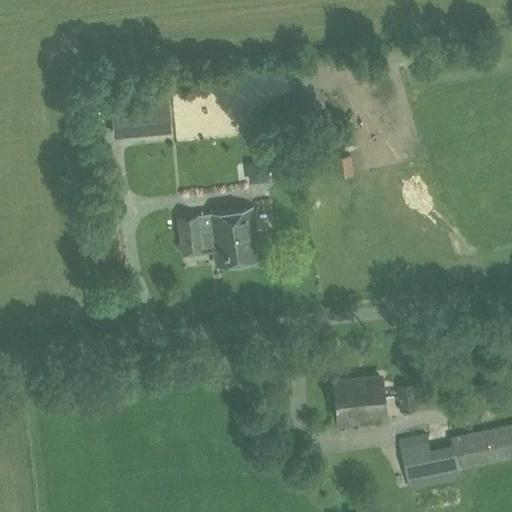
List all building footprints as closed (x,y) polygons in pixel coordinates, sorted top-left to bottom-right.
[(156,130),(171,129),(168,96),(152,97),(156,130)] [(126,100),(111,101),(114,134),(129,133),(126,100)] [(334,158),(337,177),(352,175),(350,156),(334,158)] [(267,176),(265,161),(250,163),(252,178),(267,176)] [(200,213),(204,246),(205,249),(214,248),(216,264),(260,258),(253,206),(209,212),(200,213)] [(204,246),(200,213),(176,216),(180,250),(204,246)] [(335,381),(338,415),(385,411),(381,376),(335,381)] [(398,384),(400,410),(417,407),(414,383),(398,384)] [(511,422),(452,435),(454,443),(459,468),(511,456),(511,422)] [(459,468),(454,443),(427,449),(424,435),(402,439),(411,483),(460,473),(459,468)]
